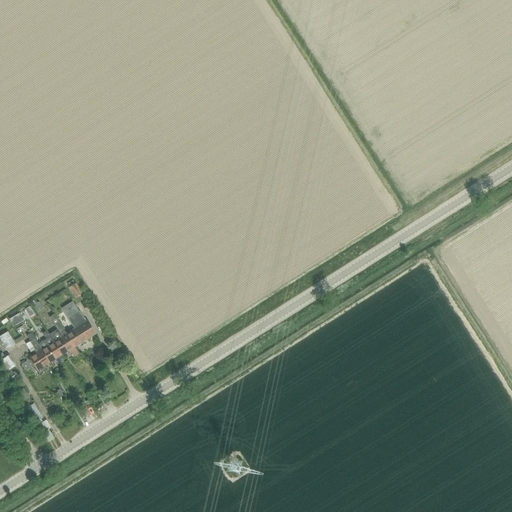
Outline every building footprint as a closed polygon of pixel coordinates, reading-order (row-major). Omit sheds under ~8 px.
[(75,284),(69,288),(76,299),(82,295),(75,284)] [(94,335),(79,312),(72,301),(61,309),(74,329),(66,334),(74,347),(94,335)] [(66,334),(53,315),(49,317),(56,330),(49,334),(62,355),(74,347),(66,334)] [(62,355),(49,334),(49,335),(46,331),(42,334),(45,339),(38,344),(49,363),(62,355)] [(0,341),(4,349),(14,343),(7,332),(0,336),(0,341)] [(38,344),(34,338),(31,333),(26,336),(31,343),(26,345),(33,355),(29,358),(37,371),(49,363),(38,344)] [(0,356),(0,363),(4,370),(14,364),(6,352),(0,356)] [(22,367),(25,372),(33,367),(30,363),(22,367)]
